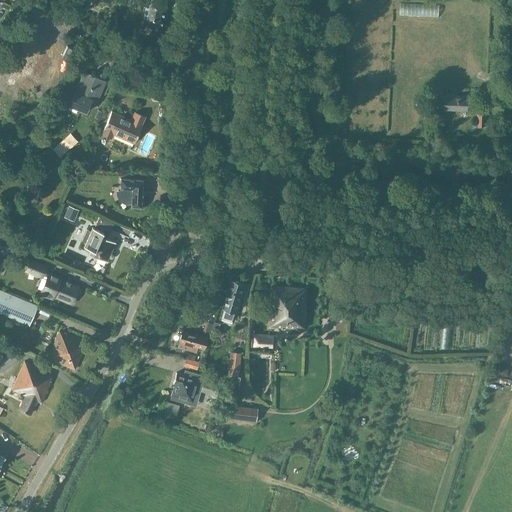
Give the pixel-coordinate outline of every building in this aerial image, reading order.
[(130,0),(129,5),(145,12),(142,26),(160,29),(165,0),(130,0)] [(41,73),(43,69),(44,70),(45,70),(46,70),(47,70),(47,69),(48,69),(50,64),(49,64),(53,56),(34,47),(24,68),(23,68),(23,69),(20,68),(15,79),(16,79),(15,81),(30,88),(28,93),(40,99),(46,85),(47,86),(51,77),(41,73)] [(83,71),(75,91),(68,106),(86,113),(90,103),(94,106),(105,81),(103,80),(106,73),(99,70),(96,77),(83,71)] [(442,95),(441,111),(469,112),(470,96),(442,95)] [(477,126),(487,127),(487,102),(477,102),(477,126)] [(141,124),(145,116),(135,112),(131,120),(112,111),(102,134),(111,138),(113,134),(134,143),(142,125),(141,124)] [(81,165),(84,169),(90,168),(92,164),(89,159),(83,160),(81,165)] [(118,191),(118,194),(119,198),(122,200),(125,202),(132,203),(131,206),(135,206),(139,209),(142,208),(143,205),(143,202),(141,201),(142,179),(121,178),(120,188),(122,188),(121,191),(118,191)] [(63,217),(73,221),(78,210),(68,206),(63,217)] [(99,217),(96,224),(94,228),(92,227),(90,231),(87,230),(82,241),(85,243),(84,247),(90,249),(89,251),(97,255),(96,257),(107,262),(112,251),(116,253),(119,245),(116,243),(105,238),(112,223),(99,217)] [(51,296),(52,295),(71,303),(77,288),(75,287),(76,286),(58,279),(59,277),(50,273),(42,292),(51,296)] [(236,311),(237,312),(245,285),(234,282),(232,283),(224,308),(225,308),(221,318),(233,322),(236,311)] [(272,287),(269,327),(296,329),(296,328),(304,327),(306,289),(272,287)] [(0,313),(29,326),(38,306),(0,289),(0,313)] [(203,330),(210,333),(213,323),(206,321),(203,330)] [(59,331),(47,359),(74,370),(83,348),(80,347),(83,340),(59,331)] [(176,351),(186,354),(186,353),(187,350),(196,353),(198,348),(204,350),(207,339),(208,336),(201,334),(200,337),(182,331),(176,351)] [(251,348),(273,349),(274,336),(252,334),(251,348)] [(229,352),(227,376),(225,376),(224,392),(238,393),(239,377),(240,353),(229,352)] [(186,358),(184,366),(197,370),(199,362),(193,360),(186,358)] [(22,400),(18,409),(30,414),(36,401),(41,403),(51,381),(50,381),(52,374),(24,361),(11,390),(19,394),(17,398),(22,400)] [(171,396),(197,403),(200,391),(216,396),(219,384),(204,380),(205,376),(192,372),(191,377),(176,373),(173,383),(175,384),(171,396)] [(165,402),(162,411),(171,414),(174,404),(165,402)] [(233,419),(256,422),(258,408),(223,404),(222,418),(233,419)]
